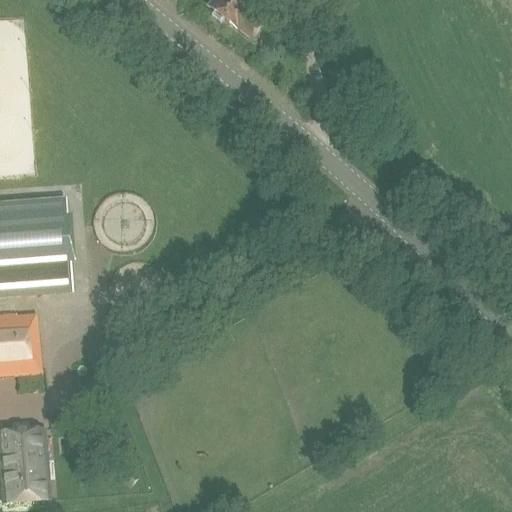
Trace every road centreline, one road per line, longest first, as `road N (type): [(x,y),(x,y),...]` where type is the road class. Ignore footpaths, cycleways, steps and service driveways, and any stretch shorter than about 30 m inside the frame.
road 1 (tertiary): [(511,334),(374,203),(129,0)]
road 2 (track): [(325,161),(319,84),(295,0)]
